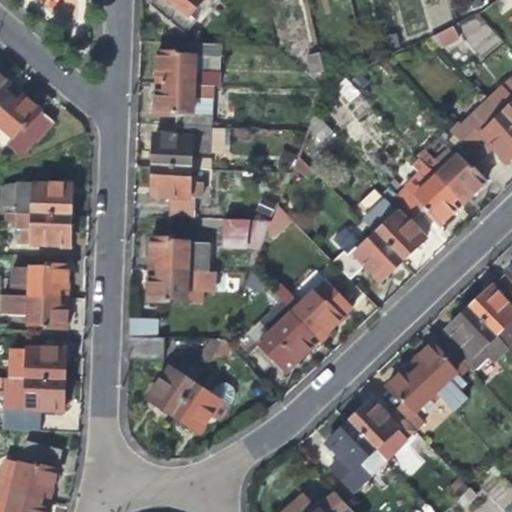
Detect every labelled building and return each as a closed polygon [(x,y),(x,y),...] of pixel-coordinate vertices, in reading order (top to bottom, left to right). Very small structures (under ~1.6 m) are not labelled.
[(186,32),(196,21),(190,16),(203,0),(154,0),(152,3),(186,32)] [(196,21),(213,0),(203,0),(190,16),(196,21)] [(483,15),(461,26),(475,57),(498,46),(483,15)] [(453,25),(440,31),(444,41),(458,34),(453,25)] [(158,68),(157,82),(214,84),(222,84),(222,71),(212,71),(197,71),(197,55),(213,56),(223,56),(223,43),(182,42),(181,53),(158,52),(158,68)] [(326,71),(321,52),(309,55),(313,73),(326,71)] [(212,71),(213,56),(197,55),(197,71),(212,71)] [(0,113),(18,91),(3,78),(0,75),(0,113)] [(491,99),(511,121),(511,77),(490,98),(491,99)] [(361,93),(347,78),(339,85),(353,100),(361,93)] [(214,99),(214,84),(157,82),(157,99),(156,114),(177,115),(177,125),(211,126),(212,113),(195,112),(196,98),(214,99)] [(0,113),(0,131),(3,128),(15,139),(8,147),(21,158),(36,142),(39,144),(57,124),(42,111),(18,91),(0,113)] [(511,158),(511,121),(491,99),(469,119),(478,129),(474,133),(464,143),(479,159),(491,148),(506,164),(511,158)] [(309,130),(300,154),(309,164),(330,126),(316,112),(309,130)] [(452,130),(455,133),(464,143),(474,133),(461,121),(452,130)] [(210,139),(211,126),(177,125),(176,135),(156,135),(155,151),(155,165),(208,167),(209,157),(193,156),(193,149),(199,149),(199,138),(210,139)] [(0,155),(8,147),(15,139),(3,128),(0,131),(0,155)] [(212,129),(212,151),(225,151),(225,129),(212,129)] [(416,153),(418,155),(464,203),(477,191),(487,182),(472,166),(479,159),(464,143),(455,133),(445,142),(450,146),(456,153),(447,163),(440,156),(438,158),(426,144),(416,153)] [(450,146),(440,156),(447,163),(456,153),(450,146)] [(314,168),(309,164),(300,154),(293,170),(279,204),(287,213),(300,183),(314,168)] [(412,191),(405,184),(395,193),(417,217),(425,209),(440,225),(454,212),(464,203),(418,155),(410,163),(418,171),(424,179),(412,191)] [(212,167),(208,167),(155,165),(154,183),(154,197),(172,198),(171,216),(196,217),(198,189),(192,189),(192,177),(212,178),(212,167)] [(418,171),(405,184),(412,191),(424,179),(418,171)] [(15,184),(15,187),(15,213),(72,215),(73,203),(73,183),(50,183),(50,185),(15,184)] [(0,212),(5,213),(15,213),(15,187),(0,186),(0,212)] [(385,199),(392,206),(396,210),(388,218),(374,231),(376,233),(402,261),(418,246),(425,239),(410,223),(417,217),(395,193),(393,191),(385,199)] [(384,214),(388,218),(396,210),(392,206),(384,214)] [(71,248),(72,215),(15,213),(5,213),(4,244),(48,245),(48,247),(71,248)] [(270,231),(275,219),(225,218),(225,244),(247,244),(250,231),(270,231)] [(343,250),(356,239),(345,226),(332,237),(343,250)] [(392,270),(402,261),(376,233),(363,246),(356,252),(353,249),(348,255),(344,251),(334,260),(351,278),(365,265),(381,281),(392,270)] [(151,256),(151,270),(210,272),(211,243),(173,241),(173,239),(152,238),(151,256)] [(360,243),(353,249),(356,252),(363,246),(360,243)] [(15,296),(69,298),(69,283),(70,266),(47,265),(47,268),(16,267),(15,296)] [(511,269),(500,280),(509,289),(511,292),(511,269)] [(210,272),(151,270),(150,286),(149,302),(172,303),(172,300),(202,301),(202,291),(216,292),(217,272),(210,272)] [(297,301),(290,308),(319,339),(338,321),(353,307),(327,280),(301,305),(297,301)] [(286,305),(295,295),(281,283),(272,293),(286,305)] [(511,292),(509,289),(502,296),(493,287),(485,294),(471,308),(497,336),(505,345),(511,338),(511,292)] [(8,315),(7,331),(28,332),(28,325),(45,326),(45,329),(67,330),(68,313),(69,298),(15,296),(1,295),(0,314),(8,315)] [(303,353),(319,339),(290,308),(282,315),(276,308),(262,322),(272,333),(261,344),(285,370),(303,353)] [(452,337),(445,344),(467,368),(483,354),(480,352),(485,347),(497,336),(471,308),(459,319),(446,331),(452,337)] [(130,319),(129,337),(155,338),(156,319),(130,319)] [(508,348),(505,345),(497,336),(485,347),(496,359),(508,348)] [(155,338),(129,337),(129,357),(163,358),(163,338),(155,338)] [(203,353),(212,359),(225,339),(214,339),(203,353)] [(233,347),(225,339),(212,359),(209,364),(218,370),(233,347)] [(458,377),(467,368),(445,344),(444,343),(438,349),(433,343),(425,350),(410,365),(447,404),(462,390),(452,379),(456,374),(458,377)] [(11,349),(9,377),(65,380),(66,364),(66,350),(44,348),(44,350),(11,349)] [(161,408),(174,416),(196,384),(204,371),(187,359),(181,369),(173,364),(161,382),(159,380),(148,399),(161,408)] [(401,403),(395,409),(418,433),(427,425),(416,413),(429,400),(440,412),(448,405),(447,404),(410,365),(398,376),(387,387),(401,403)] [(64,397),(65,380),(9,377),(0,376),(0,388),(25,390),(25,394),(11,393),(11,407),(5,406),(4,428),(41,430),(41,412),(64,412),(64,397)] [(209,392),(196,384),(174,416),(201,434),(209,422),(213,415),(221,421),(230,407),(222,402),(227,395),(226,389),(219,384),(213,386),(209,392)] [(391,436),(402,448),(418,433),(395,409),(388,415),(373,400),(362,410),(348,423),(376,451),(391,436)] [(361,464),(376,451),(348,423),(337,433),(327,443),(342,458),(330,469),(345,486),(355,478),(362,486),(372,476),(365,468),(361,464)] [(387,462),(402,448),(391,436),(376,451),(387,462)] [(3,457),(0,468),(0,486),(49,499),(56,472),(62,449),(26,440),(20,462),(3,457)] [(372,476),(387,462),(376,451),(361,464),(365,468),(372,476)] [(469,511),(500,511),(511,504),(511,485),(505,476),(464,504),(469,511)] [(458,499),(471,487),(460,477),(448,489),(458,499)] [(46,511),(49,499),(0,486),(0,500),(10,504),(8,511),(46,511)] [(352,511),(335,493),(318,509),(306,496),(286,511),(352,511)] [(0,500),(0,511),(8,511),(10,504),(0,500)]
